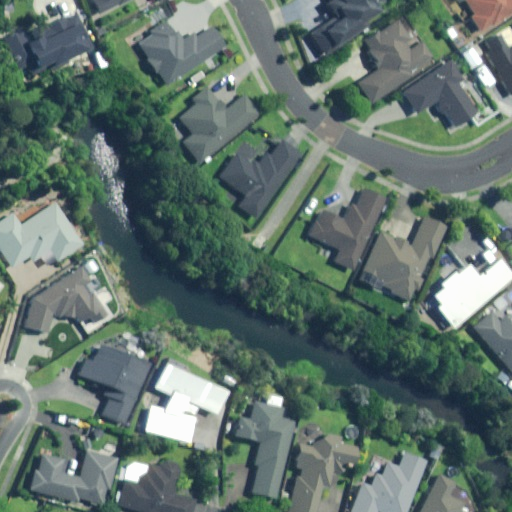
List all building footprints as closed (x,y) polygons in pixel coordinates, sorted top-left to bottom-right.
[(159,0),(83,0),(92,17),(126,0),(150,0),(153,3),(159,0)] [(323,0),(336,17),(306,38),(319,55),(354,30),(352,27),(374,12),(368,3),(372,0),(323,0)] [(511,0),(459,0),(468,15),(465,17),(474,33),(511,11),(511,0)] [(87,49),(72,14),(41,27),(43,30),(20,40),(16,31),(0,38),(0,46),(11,71),(27,64),(29,70),(44,63),(45,67),(87,49)] [(133,47),(141,58),(138,59),(151,78),(154,77),(161,88),(220,47),(207,28),(191,38),(188,33),(180,39),(177,38),(163,18),(143,31),(147,37),(133,47)] [(362,52),(370,62),(368,64),(373,70),(352,85),(366,104),(429,58),(417,42),(405,51),(400,43),(405,39),(392,20),(360,44),(364,50),(362,52)] [(511,46),(504,51),(495,37),(477,48),(506,98),(511,94),(511,46)] [(491,77),(477,57),(464,66),(477,86),(491,77)] [(436,117),(440,114),(448,127),(471,114),(451,81),(456,78),(445,61),(395,91),(410,116),(429,105),(436,117)] [(223,109),(203,85),(187,99),(191,105),(173,119),(187,135),(176,143),(194,164),(254,114),(239,96),(223,109)] [(276,141),(265,156),(261,154),(254,164),(248,159),(244,164),(242,163),(231,155),(214,179),(240,197),(232,208),(250,220),(296,155),(276,141)] [(380,201),(358,191),(351,206),(346,204),(338,221),(316,211),(304,237),(333,251),(328,263),(347,271),(380,201)] [(376,281),(374,286),(385,290),(384,294),(405,303),(424,259),(427,260),(441,227),(387,205),(358,274),(376,281)] [(76,246),(52,209),(44,214),(41,209),(15,227),(6,214),(0,218),(0,259),(6,269),(24,258),(27,263),(44,251),(51,263),(76,246)] [(94,270),(88,259),(77,266),(83,276),(94,270)] [(509,277),(494,259),(473,277),(461,264),(425,294),(434,305),(430,308),(448,329),(509,277)] [(50,315),(54,320),(59,318),(70,320),(73,324),(81,319),(86,327),(101,317),(81,285),(83,283),(74,268),(25,298),(25,299),(17,327),(42,334),(46,317),(50,315)] [(511,312),(508,308),(511,305),(511,303),(509,299),(495,311),(493,309),(486,314),(469,329),(511,379),(511,312)] [(145,367),(96,346),(91,357),(85,355),(76,377),(109,391),(98,417),(121,426),(145,367)] [(146,406),(139,432),(183,443),(190,418),(177,414),(179,411),(189,416),(193,407),(212,416),(222,395),(159,364),(147,388),(165,397),(159,409),(146,406)] [(277,397),(263,394),(261,405),(248,402),(244,420),(238,419),(234,438),(255,443),(250,463),(254,464),(247,494),(271,499),(289,422),(272,418),(277,397)] [(331,474),(332,477),(341,472),(340,471),(341,468),(346,470),(352,448),(335,444),(337,438),(320,433),(322,426),(306,422),(303,434),(297,432),(290,460),(291,460),(289,468),(296,470),(294,478),(286,476),(281,493),(288,494),(283,511),(311,511),(318,486),(324,488),(328,473),(331,474)] [(113,460),(82,451),(74,478),(56,473),(60,461),(37,454),(24,495),(50,503),(51,498),(73,505),(74,499),(97,506),(102,490),(104,490),(113,460)] [(366,487),(357,484),(346,511),(401,511),(420,462),(399,454),(393,468),(382,464),(377,476),(371,474),(366,487)] [(178,467),(157,462),(155,468),(146,466),(142,478),(135,476),(133,484),(121,481),(114,506),(135,511),(188,511),(191,500),(171,494),(178,467)] [(458,511),(456,511),(459,502),(445,496),(452,480),(428,470),(410,511),(458,511)]
